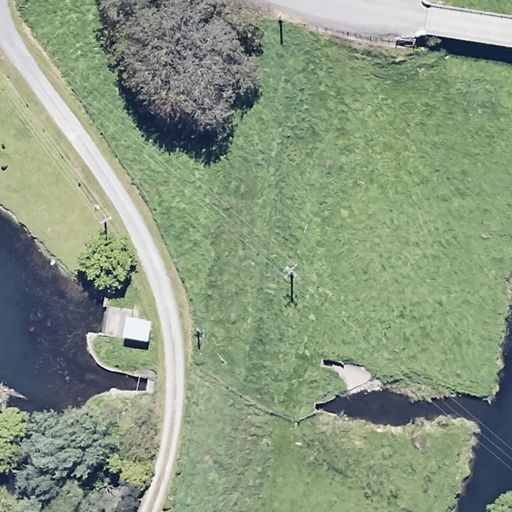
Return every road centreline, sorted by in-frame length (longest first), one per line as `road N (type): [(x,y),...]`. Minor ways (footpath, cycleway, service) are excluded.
road 1 (unclassified): [(143,511),(167,420),(172,356),(161,292),(126,212),(0,14)]
road 2 (tertiary): [(511,31),(338,0)]
